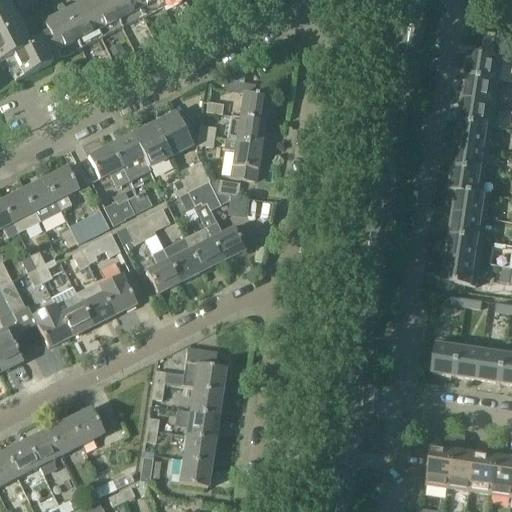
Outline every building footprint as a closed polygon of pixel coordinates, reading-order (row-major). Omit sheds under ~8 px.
[(0,0),(0,65),(5,63),(15,84),(180,0),(90,0),(66,13),(62,6),(56,9),(60,16),(42,25),(49,40),(25,51),(17,34),(23,31),(20,25),(14,28),(0,1),(0,0)] [(36,5),(33,0),(27,0),(25,1),(29,9),(36,5)] [(21,13),(29,9),(25,1),(17,5),(21,13)] [(484,33),(484,35),(482,45),(494,47),(496,35),(484,33)] [(469,55),(466,76),(499,81),(502,60),(469,55)] [(499,81),(466,76),(462,99),(496,104),(499,81)] [(243,95),(240,119),(264,123),(266,111),(272,112),(273,101),(267,100),(268,99),(243,95)] [(496,104),(462,99),(459,122),(492,127),(496,104)] [(221,117),(223,107),(207,104),(206,114),(221,117)] [(175,114),(152,126),(168,159),(192,147),(175,114)] [(227,142),(236,143),(261,147),(264,123),(240,119),(230,118),(227,142)] [(492,127),(459,122),(455,145),(489,150),(492,127)] [(148,169),(168,159),(152,126),(144,130),(142,128),(134,132),(135,135),(131,137),(142,159),(148,169)] [(198,138),(214,140),(215,130),(200,128),(198,138)] [(131,137),(111,147),(122,170),(142,159),(131,137)] [(214,140),(198,138),(197,147),(213,150),(214,140)] [(227,142),(225,141),(223,152),(234,154),(230,181),(255,184),(261,147),(236,143),(227,142)] [(489,150),(455,145),(452,168),(485,173),(489,150)] [(129,185),(122,170),(111,147),(101,153),(97,151),(91,154),(91,158),(88,159),(100,181),(108,177),(116,191),(129,185)] [(179,182),(185,196),(210,184),(200,164),(186,171),(188,177),(179,182)] [(485,173),(452,168),(448,193),(456,194),(456,192),(482,195),(485,173)] [(66,170),(45,181),(61,214),(71,208),(66,198),(78,192),(66,170)] [(45,181),(23,192),(35,214),(45,209),(51,219),(61,214),(45,181)] [(178,199),(185,196),(179,182),(171,185),(178,199)] [(238,198),(240,186),(219,183),(217,195),(238,198)] [(185,196),(192,210),(203,231),(204,231),(221,264),(244,252),(233,230),(222,236),(207,205),(217,200),(209,184),(185,196)] [(23,192),(2,203),(18,236),(40,226),(35,214),(23,192)] [(456,194),(453,215),(486,220),(490,196),(482,195),(456,192),(456,194)] [(136,198),(143,213),(152,208),(144,194),(136,198)] [(192,210),(185,196),(177,200),(184,214),(192,210)] [(124,222),(143,213),(136,198),(117,207),(116,204),(103,211),(113,229),(125,223),(124,222)] [(18,236),(2,203),(0,204),(0,232),(2,231),(8,242),(18,236)] [(146,220),(154,235),(170,226),(162,212),(146,220)] [(69,229),(70,231),(77,246),(78,247),(109,232),(99,213),(69,229)] [(486,220),(453,215),(449,238),(483,243),(486,220)] [(155,238),(154,235),(146,220),(125,231),(134,249),(155,238)] [(61,236),(68,250),(77,246),(70,231),(61,236)] [(204,231),(203,231),(184,241),(200,274),(221,264),(204,231)] [(120,254),(110,236),(88,247),(94,258),(105,253),(108,260),(120,254)] [(483,243),(449,238),(446,261),(479,266),(483,243)] [(200,274),(184,241),(162,252),(179,285),(200,274)] [(81,253),(88,267),(96,263),(89,249),(81,253)] [(157,296),(179,285),(162,252),(152,257),(157,268),(146,273),(157,296)] [(38,253),(29,257),(36,272),(45,267),(38,253)] [(79,272),(88,267),(81,253),(71,257),(79,272)] [(36,272),(29,257),(20,262),(27,276),(36,272)] [(479,266),(446,261),(442,284),(476,289),(479,266)] [(0,264),(0,290),(2,294),(14,289),(1,264),(0,264)] [(36,272),(43,286),(52,281),(45,267),(36,272)] [(34,290),(43,286),(36,272),(27,276),(34,290)] [(121,277),(98,288),(113,318),(136,307),(121,277)] [(75,297),(75,298),(80,306),(91,329),(113,318),(98,288),(97,286),(75,297)] [(14,289),(2,294),(12,316),(25,310),(14,288),(14,289)] [(2,294),(0,295),(0,322),(12,316),(2,294)] [(54,308),(58,317),(69,339),(91,329),(80,306),(75,298),(54,308)] [(451,299),(450,308),(465,310),(467,301),(451,299)] [(482,304),(467,301),(465,310),(481,312),(482,304)] [(53,306),(32,317),(48,350),(69,339),(58,317),(54,308),(53,306)] [(511,308),(496,306),(495,314),(510,317),(511,308)] [(0,334),(0,374),(22,363),(6,331),(0,334)] [(454,378),(459,345),(437,341),(431,375),(454,378)] [(477,382),(482,348),(459,345),(454,378),(477,382)] [(500,385),(505,351),(482,348),(477,382),(500,385)] [(181,390),(193,391),(221,396),(225,369),(214,367),(216,354),(187,349),(181,390)] [(511,352),(505,351),(500,385),(511,386),(511,352)] [(154,387),(164,389),(166,375),(156,373),(154,387)] [(162,403),(164,389),(154,387),(151,402),(162,403)] [(191,405),(189,415),(218,419),(221,396),(193,391),(191,405)] [(91,410),(68,421),(81,447),(104,436),(91,410)] [(187,432),(186,438),(215,442),(218,419),(189,415),(187,432)] [(149,420),(147,432),(157,434),(159,422),(149,420)] [(68,421),(47,432),(60,458),(69,453),(81,447),(68,421)] [(25,443),(38,468),(43,479),(56,472),(51,462),(60,458),(47,432),(25,443)] [(155,446),(157,434),(147,432),(145,444),(155,446)] [(453,446),(455,436),(446,435),(445,445),(453,446)] [(455,436),(453,446),(463,447),(465,438),(455,436)] [(183,458),(182,462),(211,466),(215,442),(186,438),(183,458)] [(496,452),(497,443),(489,442),(488,451),(496,452)] [(25,443),(4,453),(17,479),(38,468),(25,443)] [(508,444),(497,443),(496,452),(506,454),(508,444)] [(447,490),(453,452),(431,449),(426,486),(447,490)] [(468,493),(474,455),(453,452),(447,490),(468,493)] [(0,455),(0,487),(17,479),(4,453),(0,455)] [(490,496),(495,458),(474,455),(468,493),(490,496)] [(511,499),(511,495),(511,460),(495,458),(490,496),(511,499)] [(143,460),(141,470),(141,472),(151,474),(153,462),(143,460)] [(170,484),(179,485),(208,489),(211,466),(182,462),(180,477),(171,476),(170,484)] [(151,474),(141,472),(139,484),(149,485),(151,474)] [(101,489),(105,497),(116,492),(112,484),(101,489)] [(94,503),(105,497),(101,489),(90,494),(94,503)] [(130,490),(121,494),(126,504),(134,500),(130,490)] [(126,504),(121,494),(108,501),(112,510),(126,504)] [(57,509),(59,511),(72,511),(69,503),(57,509)]
